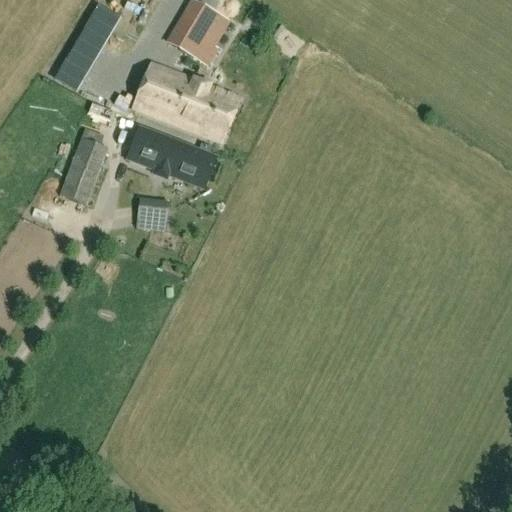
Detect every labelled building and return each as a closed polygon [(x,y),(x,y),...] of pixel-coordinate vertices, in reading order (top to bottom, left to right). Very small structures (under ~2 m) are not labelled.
[(214,50),(229,25),(191,2),(166,44),(207,69),(217,52),(214,50)] [(136,110),(194,133),(192,139),(203,143),(206,136),(223,143),(240,98),(154,65),(136,110)] [(204,191),(217,158),(140,128),(128,161),(204,191)] [(86,207),(107,152),(80,140),(58,198),(86,207)] [(166,203),(138,200),(134,231),(164,234),(166,203)]
